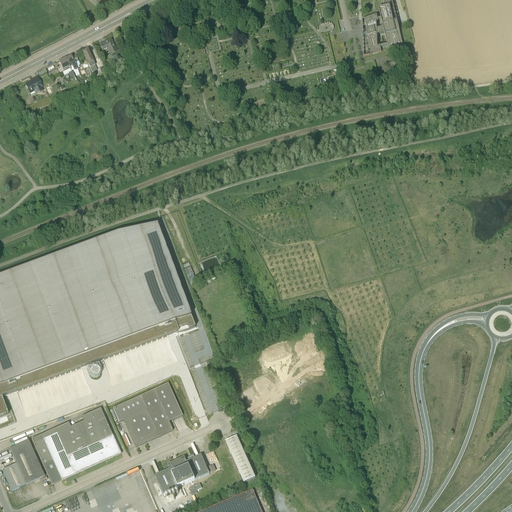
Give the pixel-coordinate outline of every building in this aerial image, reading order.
[(392,1),(383,3),(383,4),(384,8),(378,9),(379,11),(383,28),(376,30),(376,22),(377,22),(378,22),(376,16),(364,19),(367,30),(365,31),(366,35),(371,55),(381,53),(380,49),(380,46),(379,47),(377,47),(377,36),(384,34),(388,47),(388,51),(403,47),(397,24),(394,10),(392,1)] [(99,46),(103,54),(107,52),(110,56),(118,52),(114,44),(113,45),(111,40),(99,46)] [(91,73),(97,70),(89,55),(87,50),(82,53),(88,64),(89,67),(91,73)] [(77,66),(75,63),(78,62),(76,56),(71,58),(71,57),(66,59),(68,65),(70,68),(72,67),(74,72),(78,70),(76,66),(77,66)] [(70,68),(68,65),(66,59),(59,63),(62,70),(63,72),(70,68)] [(60,75),(57,69),(49,73),(52,79),(60,75)] [(35,95),(44,91),(37,78),(31,81),(31,83),(30,84),(30,83),(25,85),(30,94),(34,92),(35,95)] [(0,417),(10,413),(3,397),(181,326),(181,327),(194,322),(154,220),(115,229),(0,274),(0,417)] [(190,267),(184,270),(190,285),(196,283),(190,267)] [(134,444),(136,448),(173,431),(169,423),(182,417),(168,384),(113,409),(119,423),(123,421),(134,444)] [(52,485),(52,486),(121,455),(119,450),(100,409),(82,417),(84,422),(70,428),(68,423),(32,440),(50,481),(52,485)] [(225,442),(227,446),(244,483),(255,478),(237,437),(225,442)] [(44,477),(30,444),(28,441),(10,449),(16,464),(2,471),(12,492),(20,488),(24,498),(29,496),(27,491),(28,490),(26,485),(44,477)] [(214,465),(207,468),(201,456),(195,458),(194,456),(187,458),(188,461),(187,462),(185,458),(168,465),(170,470),(155,476),(164,495),(216,471),(214,465)] [(119,482),(131,477),(132,479),(144,475),(142,469),(95,486),(98,494),(121,485),(119,482)] [(261,511),(252,490),(247,492),(200,511),(261,511)]
